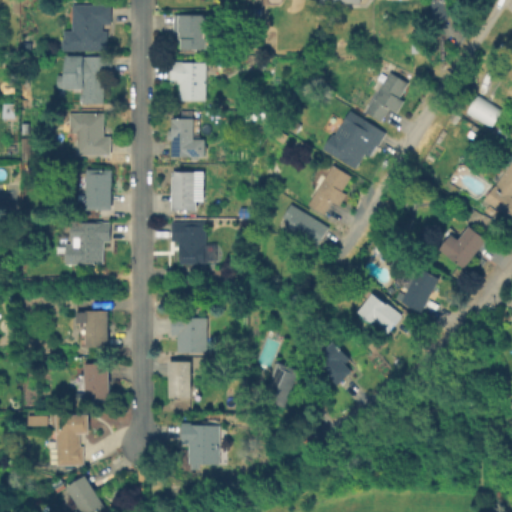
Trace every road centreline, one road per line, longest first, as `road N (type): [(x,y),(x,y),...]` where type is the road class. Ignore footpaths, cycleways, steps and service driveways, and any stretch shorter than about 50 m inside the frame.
road 1 (residential): [(136,0),(144,443)]
road 2 (residential): [(499,0),(339,255)]
road 3 (residential): [(511,274),(438,352),(331,439)]
